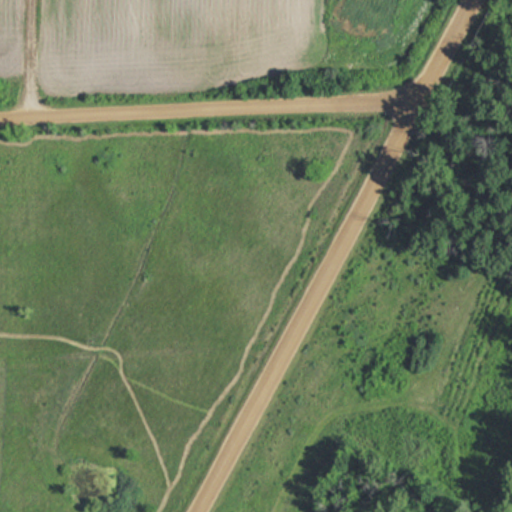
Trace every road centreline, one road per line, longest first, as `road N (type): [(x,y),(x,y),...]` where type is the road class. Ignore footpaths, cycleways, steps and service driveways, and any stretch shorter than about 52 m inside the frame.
road 1 (residential): [(190,511),(468,0)]
road 2 (residential): [(0,111),(417,92)]
